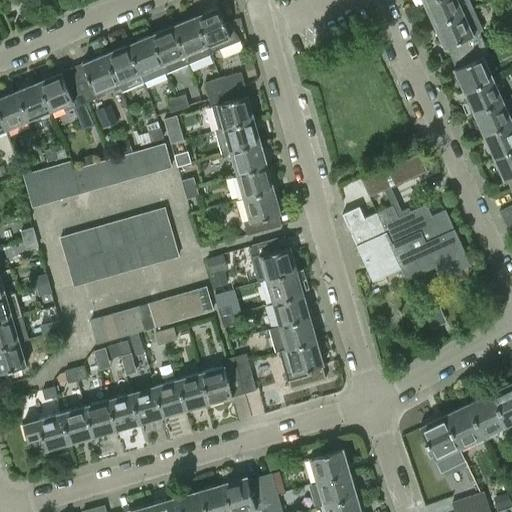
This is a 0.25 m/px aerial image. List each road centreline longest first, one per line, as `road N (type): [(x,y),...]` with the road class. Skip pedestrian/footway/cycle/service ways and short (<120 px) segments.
road 1 (residential): [(371,400),(263,0)]
road 2 (residential): [(2,510),(371,400)]
road 3 (residential): [(511,273),(381,0)]
road 4 (residential): [(0,62),(147,0)]
road 5 (residential): [(371,400),(511,327)]
